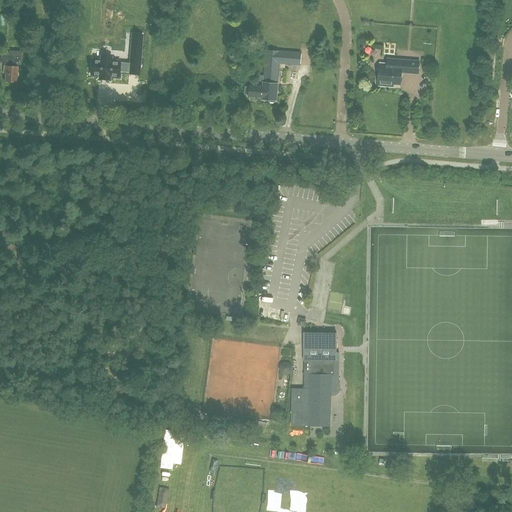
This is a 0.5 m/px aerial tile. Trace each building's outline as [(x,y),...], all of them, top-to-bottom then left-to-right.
[(141,46),(142,35),(132,35),(131,45),(141,46)] [(17,82),(17,65),(18,61),(22,61),(22,51),(9,50),(8,55),(1,55),(0,58),(0,62),(4,63),(4,65),(4,71),(6,71),(6,81),(17,82)] [(249,86),(249,96),(262,97),(262,98),(269,99),(269,101),(274,102),(275,99),(277,100),(279,68),(285,68),(286,64),(300,65),(301,53),(300,53),(289,52),(266,50),(263,87),(249,86)] [(91,59),(89,75),(98,75),(98,78),(108,79),(109,76),(118,77),(118,71),(129,71),(129,63),(119,63),(119,61),(110,60),(110,56),(100,56),(100,60),(91,59)] [(380,66),(377,69),(379,72),(378,85),(394,86),(394,83),(401,84),(402,72),(419,73),(420,62),(388,59),(387,65),(380,65),(380,66)] [(292,389),(292,425),(331,426),(331,395),(337,393),(339,390),(340,386),(340,383),(338,379),(339,352),(336,352),(336,333),(304,333),(303,360),(305,360),(304,389),(292,389)]
